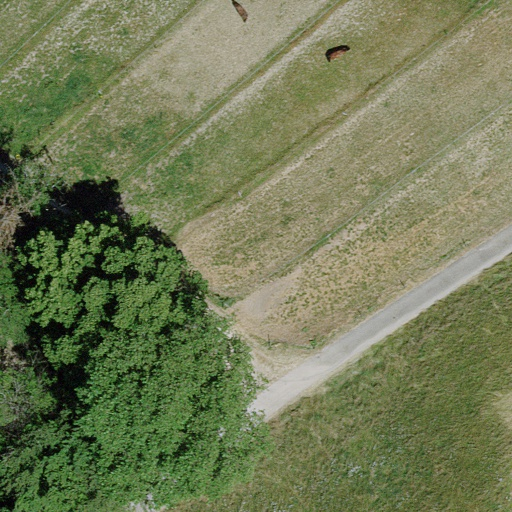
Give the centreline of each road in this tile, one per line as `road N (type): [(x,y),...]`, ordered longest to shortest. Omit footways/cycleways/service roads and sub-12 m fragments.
road 1 (track): [(274,398),(168,296),(0,176)]
road 2 (track): [(274,398),(511,239)]
